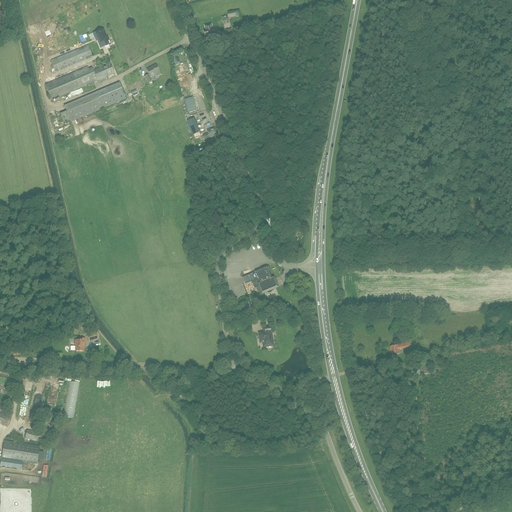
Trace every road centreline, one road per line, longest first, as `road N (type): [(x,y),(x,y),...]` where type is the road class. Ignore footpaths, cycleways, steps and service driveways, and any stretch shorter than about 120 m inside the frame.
road 1 (unclassified): [(359,511),(325,429),(232,361),(216,268),(222,252),(255,233),(261,214),(174,0)]
road 2 (primary): [(382,511),(341,407),(321,289),(327,157),(357,0)]
